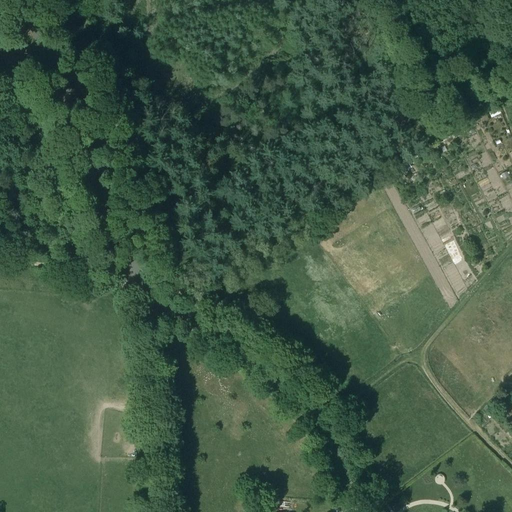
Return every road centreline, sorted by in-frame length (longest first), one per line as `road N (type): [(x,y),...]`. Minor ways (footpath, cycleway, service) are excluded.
road 1 (unknown): [(416,130),(350,189),(221,258),(195,285),(167,269),(140,279)]
road 2 (unclassified): [(164,297),(129,260),(86,135),(21,0)]
road 3 (residential): [(354,511),(321,426),(296,397),(164,297)]
road 4 (residential): [(154,511),(150,325),(164,297)]
road 5 (track): [(86,135),(142,108),(149,0)]
